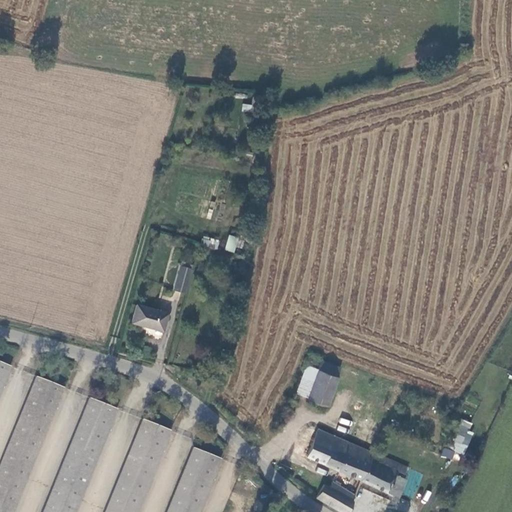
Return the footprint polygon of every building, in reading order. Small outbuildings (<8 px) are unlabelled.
[(228,235),(225,251),(235,252),(238,237),(228,235)] [(216,250),(219,241),(204,236),(201,245),(216,250)] [(171,291),(183,294),(190,269),(178,266),(171,291)] [(161,331),(165,314),(134,305),(130,322),(161,331)] [(224,333),(218,332),(214,350),(220,351),(224,333)] [(0,384),(9,363),(0,358),(0,384)] [(304,365),(294,394),(325,403),(338,366),(319,360),(316,368),(304,365)] [(0,511),(7,511),(61,385),(34,374),(0,455),(0,511)] [(70,511),(115,407),(87,395),(38,511),(70,511)] [(132,511),(167,430),(140,418),(100,511),(132,511)] [(469,431),(472,423),(460,419),(450,451),(465,455),(472,432),(469,431)] [(359,479),(370,453),(316,429),(304,456),(359,479)] [(451,459),(454,451),(443,448),(440,456),(451,459)] [(196,511),(217,461),(191,449),(164,511),(196,511)] [(358,481),(397,497),(404,480),(394,476),(396,471),(403,474),(406,468),(370,453),(359,479),(358,481)] [(314,498),(340,511),(347,511),(351,502),(350,501),(353,494),(330,482),(327,488),(320,485),(314,498)] [(407,502),(398,502),(398,510),(407,510),(407,502)]
